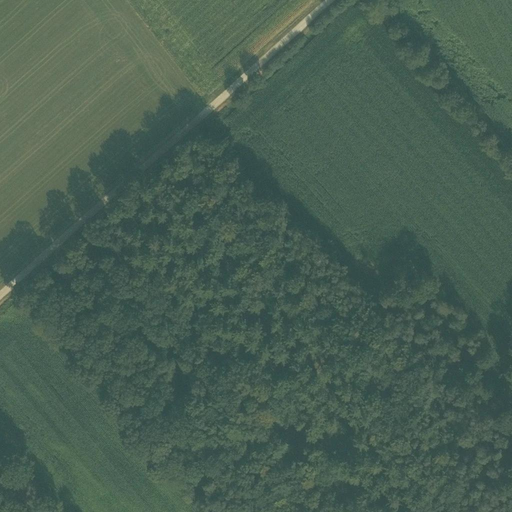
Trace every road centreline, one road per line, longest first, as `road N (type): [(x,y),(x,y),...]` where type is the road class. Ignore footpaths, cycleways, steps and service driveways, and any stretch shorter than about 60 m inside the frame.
road 1 (track): [(331,0),(0,294)]
road 2 (track): [(511,147),(389,0)]
